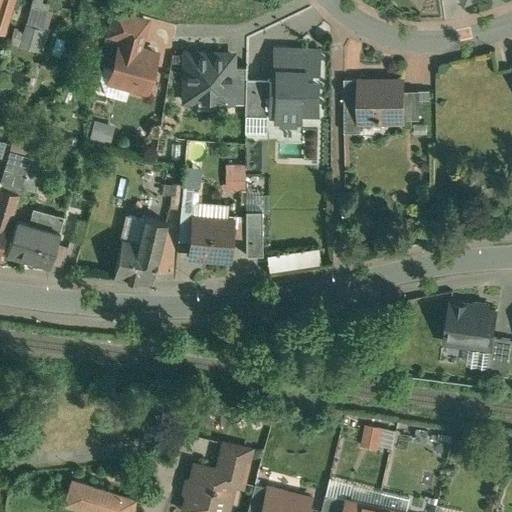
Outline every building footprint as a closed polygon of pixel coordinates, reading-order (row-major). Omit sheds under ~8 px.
[(0,0),(0,29),(5,31),(15,0),(0,0)] [(43,52),(55,0),(31,0),(20,46),(43,52)] [(147,17),(113,8),(106,36),(121,40),(126,24),(144,29),(147,17)] [(144,29),(126,24),(121,40),(112,72),(119,84),(145,91),(156,53),(139,48),(144,29)] [(320,49),(275,48),(274,79),(270,79),(270,111),(271,111),(275,111),(275,119),(280,120),(280,124),(296,124),(296,120),(301,120),(302,112),(319,113),(319,81),(317,80),(318,71),(320,71),(320,49)] [(232,54),(186,53),(186,70),(183,70),(183,87),(197,87),(197,107),(219,108),(219,100),(230,100),(230,102),(231,102),(232,66),(232,54)] [(246,67),(232,66),(231,102),(245,103),(245,79),(246,67)] [(361,77),(345,78),(345,132),(361,132),(361,120),(360,120),(361,80),(361,77)] [(270,79),(245,79),(245,103),(245,115),(267,115),(271,111),(270,111),(270,79)] [(361,80),(360,120),(361,120),(404,119),(403,79),(361,80)] [(112,142),(115,124),(95,120),(92,138),(112,142)] [(0,138),(0,156),(4,157),(9,141),(0,138)] [(30,156),(10,150),(4,169),(5,169),(0,185),(0,188),(19,193),(21,186),(30,156)] [(43,160),(30,156),(21,186),(34,190),(43,160)] [(247,188),(246,162),(226,163),(228,189),(247,188)] [(183,184),(172,183),(169,207),(181,208),(183,184)] [(0,249),(8,224),(10,224),(19,193),(0,188),(0,249)] [(193,209),(181,208),(178,237),(190,238),(192,217),(193,209)] [(262,210),(245,210),(245,254),(262,254),(262,210)] [(144,219),(128,216),(122,238),(113,277),(151,282),(166,221),(145,216),(144,219)] [(232,221),(192,217),(190,238),(189,255),(229,258),(232,221)] [(59,231),(16,219),(6,254),(49,266),(59,231)] [(88,222),(76,219),(70,240),(82,243),(88,222)] [(68,246),(56,243),(51,263),(62,266),(68,246)] [(272,252),(273,268),(328,264),(327,247),(272,252)] [(496,310),(470,306),(470,303),(451,300),(446,341),(471,345),(471,341),(491,344),(492,336),(493,336),(496,310)] [(511,357),(511,338),(493,336),(492,336),(498,337),(492,372),(509,374),(511,357)] [(395,449),(399,429),(367,422),(362,442),(395,449)] [(251,448),(223,442),(218,465),(245,471),(251,448)] [(217,469),(194,464),(191,480),(189,480),(186,493),(187,493),(184,509),(195,511),(220,511),(225,491),(231,492),(233,483),(242,485),(245,471),(218,465),(217,469)] [(121,511),(127,497),(72,479),(64,504),(89,511),(121,511)] [(254,484),(246,511),(260,511),(267,487),(254,484)] [(309,511),(313,498),(267,487),(260,511),(309,511)] [(345,511),(348,499),(326,494),(321,511),(345,511)] [(377,511),(379,506),(348,499),(345,511),(377,511)]
